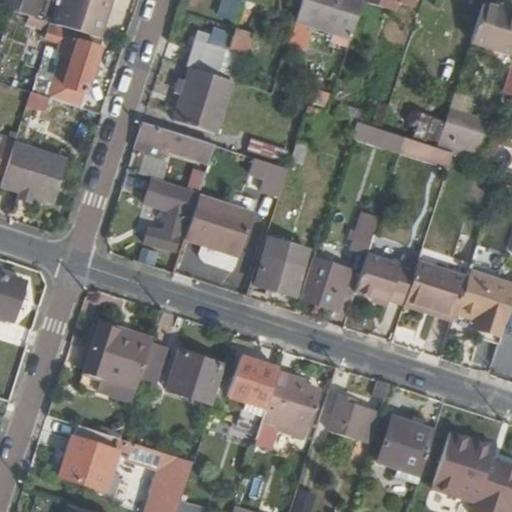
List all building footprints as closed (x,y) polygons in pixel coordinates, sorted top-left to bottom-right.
[(0,0),(0,8),(17,13),(21,0),(0,0)] [(21,0),(17,13),(35,19),(40,0),(21,0)] [(64,0),(56,26),(63,29),(72,0),(64,0)] [(72,0),(63,29),(99,40),(112,0),(72,0)] [(219,0),(217,17),(236,20),(239,0),(219,0)] [(353,0),(302,0),(294,26),(349,44),(363,3),(353,0)] [(363,0),(363,3),(389,11),(393,2),(410,8),(412,0),(363,0)] [(511,15),(483,6),(471,42),(511,56),(511,15)] [(63,60),(49,101),(78,110),(101,41),(99,40),(63,29),(56,26),(48,23),(46,31),(66,37),(59,58),(63,60)] [(246,55),(253,34),(235,27),(227,48),(246,55)] [(196,37),(187,63),(191,64),(218,73),(226,47),(196,37)] [(191,64),(173,116),(213,129),(231,77),(218,73),(191,64)] [(503,93),(511,94),(511,70),(508,69),(503,93)] [(43,112),(47,97),(30,91),(26,107),(43,112)] [(330,101),(328,109),(359,119),(363,120),(365,113),(330,101)] [(309,103),(306,113),(320,117),(323,107),(309,103)] [(443,127),(439,138),(437,144),(454,150),(474,157),(486,120),(449,108),(443,127)] [(412,117),(408,128),(417,132),(416,134),(429,138),(430,135),(439,138),(443,127),(412,117)] [(382,127),(407,135),(415,138),(416,134),(417,132),(408,128),(385,120),(382,127)] [(357,122),(352,138),(447,168),(452,152),(357,122)] [(146,146),(142,156),(162,163),(165,152),(207,166),(213,147),(141,123),(136,142),(146,146)] [(297,140),(291,158),(303,162),(309,144),(297,140)] [(511,145),(502,142),(495,164),(504,167),(507,168),(510,161),(511,161),(511,145)] [(15,147),(0,188),(52,206),(66,165),(15,147)] [(253,160),(248,174),(262,178),(266,164),(253,160)] [(266,164),(262,178),(282,185),(287,171),(266,164)] [(197,197),(183,240),(237,257),(250,214),(197,197)] [(148,230),(145,246),(174,252),(182,217),(166,213),(161,233),(148,230)] [(271,240),(265,258),(281,262),(286,245),(271,240)] [(265,258),(256,287),(293,299),(308,252),(286,245),(281,262),(265,258)] [(370,246),(358,285),(388,295),(386,300),(403,306),(405,301),(417,264),(399,259),(400,256),(370,246)] [(417,264),(405,301),(455,317),(456,315),(468,279),(470,273),(472,265),(422,249),(418,262),(417,264)] [(314,259),(300,301),(336,312),(348,271),(314,259)] [(468,279),(456,315),(475,321),(484,324),(482,331),(502,338),(511,307),(511,285),(499,282),(502,274),(472,265),(470,273),(468,279)] [(0,275),(0,317),(11,321),(23,283),(0,275)] [(403,306),(453,322),(455,317),(405,301),(403,306)] [(475,321),(473,329),(482,331),(484,324),(475,321)] [(99,323),(82,374),(133,391),(136,381),(139,372),(148,347),(119,336),(120,331),(99,323)] [(120,331),(119,336),(148,347),(149,343),(150,341),(120,331)] [(148,347),(139,372),(155,378),(166,348),(149,343),(148,347)] [(176,353),(164,389),(207,404),(219,367),(176,353)] [(237,358),(224,396),(263,409),(275,371),(237,358)] [(139,372),(136,381),(152,387),(155,378),(139,372)] [(288,400),(282,419),(305,427),(316,394),(300,388),(303,382),(285,376),(283,383),(276,381),(271,394),(288,400)] [(377,382),(371,400),(381,404),(387,385),(377,382)] [(339,395),(327,431),(367,445),(378,414),(351,406),(353,400),(339,395)] [(389,419),(373,463),(416,477),(431,433),(389,419)] [(76,426),(59,478),(105,492),(122,441),(116,439),(76,426)] [(491,448),(447,433),(428,489),(470,503),(467,511),(507,511),(511,498),(511,468),(495,463),(493,468),(485,466),(486,460),(491,448)] [(130,443),(122,468),(146,476),(155,451),(130,443)] [(173,511),(176,494),(188,462),(163,454),(144,511),(173,511)] [(495,463),(486,460),(485,466),(493,468),(495,463)] [(178,511),(202,511),(204,508),(181,502),(178,511)]
